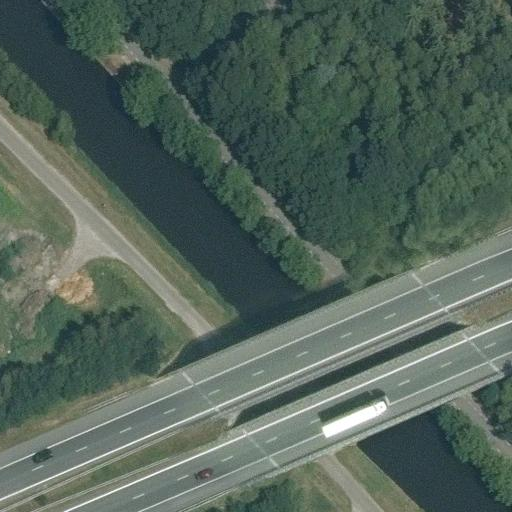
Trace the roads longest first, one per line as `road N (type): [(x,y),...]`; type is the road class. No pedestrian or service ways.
road 1 (unclassified): [(511,457),(351,291),(92,0)]
road 2 (motorway): [(511,265),(0,486)]
road 3 (unclassified): [(369,511),(0,127)]
road 4 (motorway): [(100,511),(511,336)]
